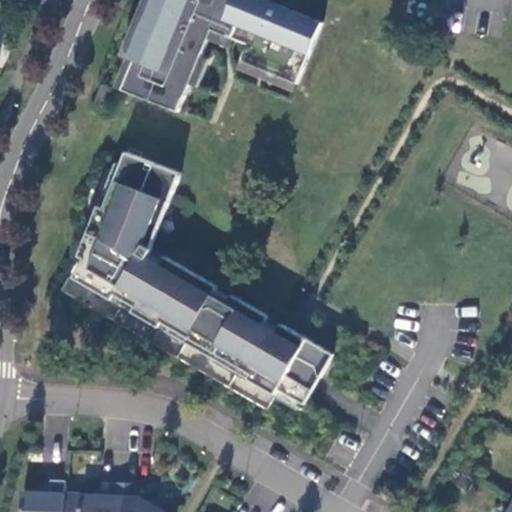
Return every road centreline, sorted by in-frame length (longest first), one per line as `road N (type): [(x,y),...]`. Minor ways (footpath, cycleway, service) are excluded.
road 1 (residential): [(5,402),(168,412),(339,511)]
road 2 (tertiary): [(0,214),(89,0)]
